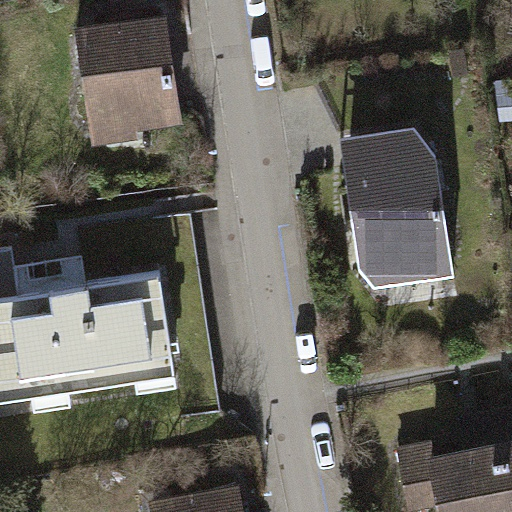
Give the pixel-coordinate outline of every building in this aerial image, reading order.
[(164,18),(76,29),(87,115),(124,110),(125,121),(175,115),(164,18)] [(346,163),(359,247),(390,242),(392,255),(445,246),(429,150),(346,163)] [(0,293),(18,291),(11,244),(0,245),(0,293)] [(156,271),(18,291),(0,293),(0,395),(32,391),(31,385),(169,366),(156,271)] [(508,511),(511,511),(511,406),(489,411),(495,440),(508,511)] [(459,418),(464,446),(495,440),(489,411),(459,418)] [(508,511),(495,440),(464,446),(429,453),(437,492),(441,511),(508,511)] [(408,498),(437,492),(429,453),(427,442),(398,448),(408,498)] [(242,511),(237,486),(153,502),(154,511),(242,511)]
